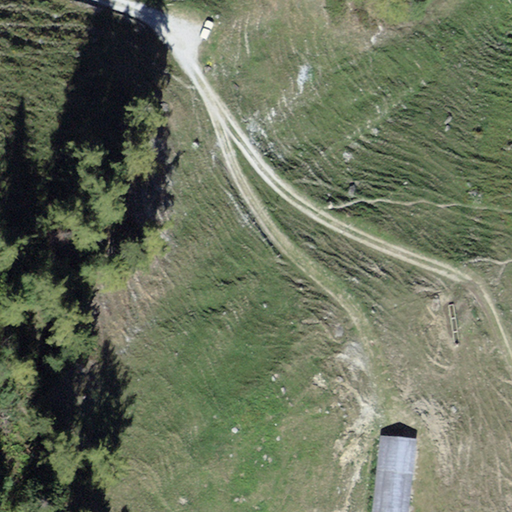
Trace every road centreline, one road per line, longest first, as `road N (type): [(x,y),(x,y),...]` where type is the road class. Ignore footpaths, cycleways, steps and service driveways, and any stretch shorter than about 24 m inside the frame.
road 1 (track): [(202,77),(290,193),(483,291),(511,353)]
road 2 (track): [(424,434),(379,383),(357,313),(287,253),(234,164),(202,77)]
road 3 (track): [(202,77),(182,42),(154,17),(111,0)]
